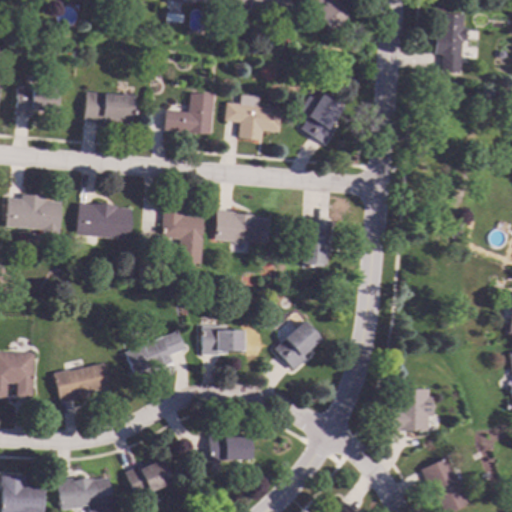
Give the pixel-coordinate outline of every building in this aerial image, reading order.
[(284,0),(284,12),(243,9),(244,5),(229,4),(229,0),(284,0)] [(337,0),(338,1),(334,4),(345,17),(328,32),(301,1),(302,0),(337,0)] [(460,15),(458,28),(463,29),(462,41),(458,41),(455,73),(437,71),(438,55),(430,55),(432,32),(434,33),(436,13),(460,15)] [(54,88),(53,112),(29,111),(29,116),(11,115),(13,86),(54,88)] [(131,98),(128,125),(79,120),(82,93),(131,98)] [(209,96),(206,134),(160,130),(161,110),(183,112),(185,93),(209,96)] [(337,108),(325,125),(331,129),(320,145),(296,129),(303,118),(294,112),(305,96),(313,101),(318,94),(337,108)] [(255,97),(254,106),(277,109),(274,132),(258,130),(257,140),(233,137),(235,123),(220,121),(222,103),(235,104),(236,95),(255,97)] [(41,196),(41,201),(56,202),(54,234),(38,233),(38,229),(1,227),(4,198),(17,199),(18,194),(41,196)] [(89,204),(112,206),(112,208),(126,209),(123,240),(71,235),(74,204),(89,205),(89,204)] [(178,208),(177,216),(198,218),(197,239),(198,239),(196,263),(173,262),(174,239),(156,237),(158,207),(178,208)] [(232,212),(231,214),(264,217),(262,243),(233,240),(233,241),(209,239),(212,210),(232,212)] [(328,221),(325,254),(321,253),(320,267),(297,266),(297,261),(299,261),(301,229),(299,228),(300,219),(328,221)] [(316,339),(298,355),(302,359),(290,370),(269,349),(299,321),(316,339)] [(214,331),(238,331),(238,351),(223,351),(223,354),(213,354),(213,355),(197,355),(197,326),(214,326),(214,331)] [(179,349),(165,355),(168,362),(147,370),(146,368),(128,375),(120,352),(131,348),(130,343),(142,338),(143,343),(172,331),(179,349)] [(0,352),(29,354),(27,399),(12,398),(0,397),(0,352)] [(103,388),(88,391),(89,392),(70,396),(71,398),(55,402),(48,373),(63,370),(64,371),(98,363),(103,388)] [(423,397),(426,397),(426,416),(422,416),(422,431),(383,431),(383,408),(392,408),(393,389),(423,389),(423,397)] [(220,437),(245,437),(245,459),(204,460),(204,434),(220,434),(220,437)] [(451,477),(450,477),(462,504),(444,511),(436,511),(424,484),(423,485),(416,469),(442,457),(451,477)] [(166,482),(130,498),(120,472),(135,466),(136,468),(157,459),(166,482)] [(0,511),(0,476),(20,477),(20,485),(39,486),(37,511),(0,511)] [(105,511),(83,511),(83,505),(76,506),(77,508),(56,510),(53,480),(67,479),(68,480),(87,478),(87,480),(103,478),(105,511)] [(348,511),(323,511),(334,499),(348,511)]
